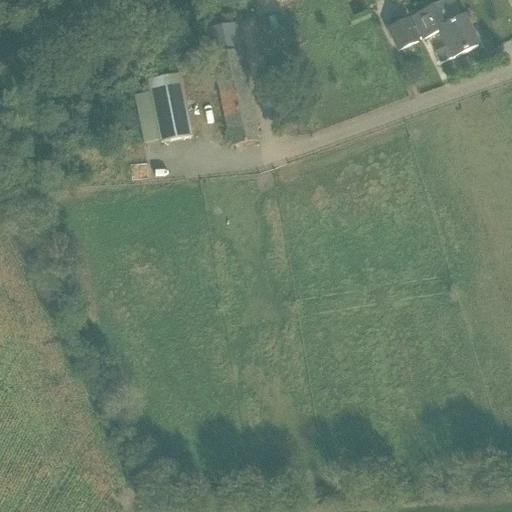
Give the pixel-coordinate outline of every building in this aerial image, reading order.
[(464,19),(460,21),(451,1),(414,20),(424,41),(440,33),(447,48),(435,55),(440,66),(452,60),(453,60),(478,48),(464,19)] [(389,29),(386,31),(397,54),(421,43),(409,19),(406,21),(398,17),(389,23),(389,29)] [(207,31),(212,59),(242,53),(236,25),(207,31)] [(217,79),(230,150),(254,144),(240,75),(217,79)] [(160,144),(193,137),(180,76),(147,82),(160,144)]
